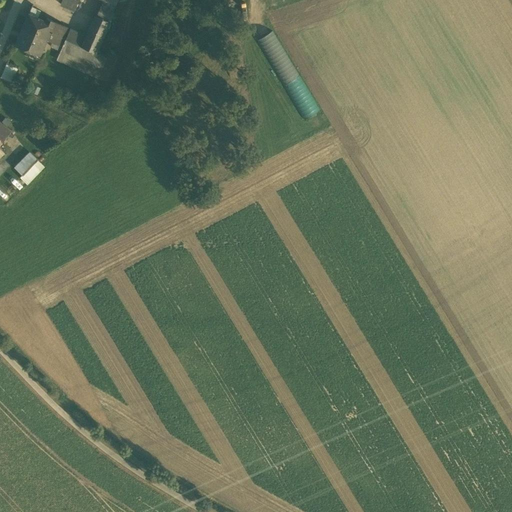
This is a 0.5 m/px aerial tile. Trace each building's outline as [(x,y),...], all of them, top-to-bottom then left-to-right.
[(74,11),(78,0),(62,0),(60,5),(74,11)] [(113,14),(115,6),(111,5),(104,1),(101,8),(113,14)] [(28,15),(37,18),(40,11),(32,7),(28,15)] [(112,17),(113,14),(101,8),(100,11),(112,17)] [(95,54),(112,17),(100,11),(97,17),(95,17),(86,37),(81,48),(95,55),(95,54)] [(27,14),(21,29),(45,39),(47,40),(50,33),(51,33),(55,23),(46,19),(45,22),(37,18),(28,15),(28,14),(27,14)] [(46,49),(56,54),(67,28),(55,23),(51,33),(50,33),(47,40),(49,41),(46,49)] [(39,55),(45,39),(21,29),(15,44),(39,55)] [(70,29),(65,40),(81,48),(86,37),(70,29)] [(257,37),(282,84),(298,75),(273,29),(257,37)] [(106,59),(95,54),(95,55),(81,48),(65,40),(56,60),(98,79),(106,59)] [(0,78),(11,83),(18,68),(7,63),(0,78)] [(40,88),(34,85),(30,92),(37,95),(40,88)] [(0,142),(11,130),(0,121),(0,142)] [(19,177),(26,183),(43,166),(29,152),(14,167),(22,175),(19,177)]
